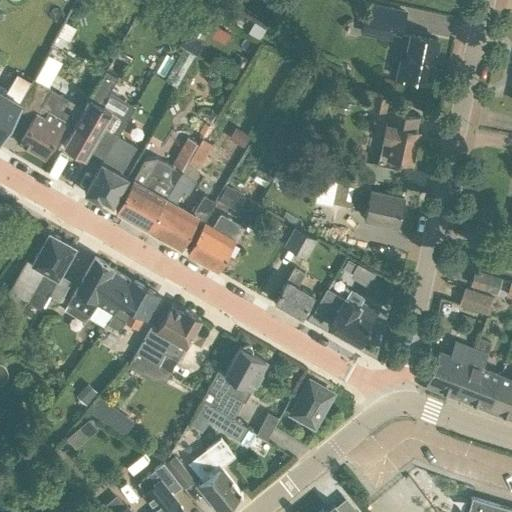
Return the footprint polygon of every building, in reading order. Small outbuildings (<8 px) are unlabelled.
[(363,27),(402,35),(406,11),(367,3),(363,27)] [(196,55),(205,40),(190,32),(188,30),(179,45),(184,48),(195,55),(196,55)] [(429,81),(438,39),(412,34),(406,61),(401,60),(398,78),(413,81),(413,78),(429,81)] [(106,68),(83,106),(75,120),(76,121),(68,136),(64,143),(85,156),(90,148),(91,147),(90,146),(108,115),(109,116),(112,110),(102,104),(118,75),(106,68)] [(35,114),(20,140),(45,155),(59,131),(68,136),(76,121),(75,120),(83,106),(33,76),(30,80),(31,81),(20,100),(23,101),(21,105),(22,105),(21,106),(35,114)] [(22,105),(21,105),(6,97),(9,92),(0,86),(0,141),(0,142),(21,106),(22,105)] [(373,104),(372,109),(387,112),(390,98),(374,95),(373,104)] [(417,117),(398,113),(390,112),(388,122),(387,121),(382,140),(384,140),(378,162),(399,167),(401,159),(411,162),(418,130),(415,130),(417,117)] [(112,203),(122,186),(128,175),(121,170),(138,142),(127,136),(124,141),(117,137),(119,133),(104,124),(109,116),(108,115),(90,146),(91,147),(90,148),(104,157),(85,191),(100,200),(102,197),(112,203)] [(187,162),(188,160),(187,159),(197,141),(187,136),(176,156),(187,162)] [(187,162),(199,169),(213,143),(201,137),(189,160),(188,160),(187,162)] [(149,228),(187,162),(176,156),(172,164),(157,156),(145,158),(141,165),(116,209),(149,228)] [(195,178),(199,169),(187,162),(149,228),(181,246),(198,217),(204,221),(216,200),(204,194),(194,211),(177,202),(184,189),(189,192),(196,179),(195,178)] [(384,191),(360,187),(361,176),(338,172),(338,175),(326,173),(324,180),(336,183),(332,201),(366,209),(364,216),(398,223),(404,196),(384,191)] [(230,206),(239,191),(227,184),(218,199),(230,206)] [(218,268),(244,225),(221,212),(214,225),(206,221),(217,201),(216,200),(204,221),(187,250),(218,268)] [(295,226),(284,244),(306,257),(317,239),(295,226)] [(58,276),(76,245),(49,230),(31,262),(41,267),(24,297),(41,306),(58,276)] [(108,321),(133,279),(132,278),(131,279),(113,268),(114,267),(95,256),(75,288),(77,289),(67,305),(86,317),(87,315),(105,327),(108,321)] [(352,272),(357,264),(349,259),(344,267),(352,272)] [(302,316),(314,294),(298,284),(306,272),(295,266),(288,279),(287,278),(275,300),(302,316)] [(502,277),(475,269),(471,285),(498,293),(502,277)] [(138,328),(158,293),(133,279),(108,321),(120,328),(124,320),(138,328)] [(489,313),(495,297),(493,297),(494,296),(465,286),(460,304),(487,313),(488,312),(489,313)] [(332,319),(329,325),(360,343),(379,311),(362,301),(360,306),(345,297),(344,299),(327,289),(316,309),(332,319)] [(201,318),(185,309),(184,312),(171,304),(157,328),(151,324),(128,365),(162,384),(201,318)] [(27,305),(23,313),(30,317),(34,309),(27,305)] [(475,349),(487,354),(491,342),(479,338),(475,349)] [(470,363),(468,363),(474,346),(455,339),(448,355),(438,351),(425,383),(457,395),(470,363)] [(267,361),(251,353),(252,352),(252,351),(252,350),(252,349),(252,348),(251,347),(250,346),(249,345),(248,345),(246,345),(244,345),(243,346),(243,347),(242,348),(239,346),(225,372),(218,369),(201,399),(233,418),(243,400),(245,401),(267,361)] [(488,407),(502,372),(484,365),(483,369),(470,363),(457,395),(488,407)] [(511,416),(511,376),(502,372),(488,407),(511,416)] [(291,413),(314,426),(333,392),(310,379),(291,413)] [(135,420),(101,396),(89,412),(124,436),(135,420)] [(247,426),(233,418),(225,431),(239,439),(247,426)] [(76,448),(86,439),(77,429),(67,437),(76,448)] [(243,492),(221,465),(235,454),(221,436),(188,461),(203,480),(197,485),(218,511),(243,492)] [(35,465),(47,452),(31,438),(19,451),(35,465)] [(176,455),(165,463),(185,488),(195,480),(176,455)] [(186,511),(172,493),(182,485),(163,462),(137,482),(144,491),(161,511),(186,511)] [(511,511),(511,508),(472,497),(470,496),(465,511),(511,511)] [(357,511),(341,511),(334,503),(325,510),(323,508),(317,511),(358,511),(357,511)]
